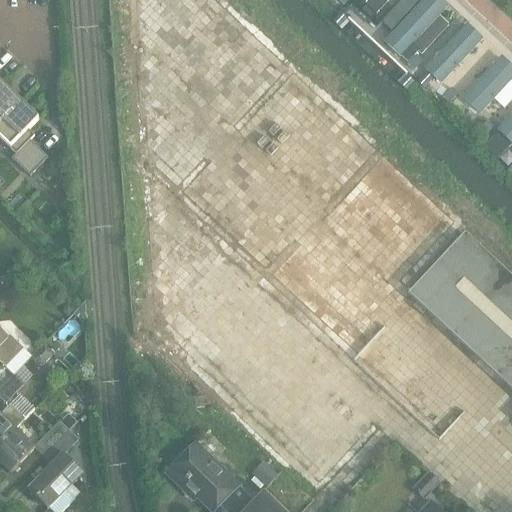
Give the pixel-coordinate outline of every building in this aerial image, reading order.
[(355,0),(351,5),(375,27),(400,0),(355,0)] [(421,0),(384,40),(400,55),(411,43),(421,52),(448,23),(439,14),(448,4),(443,0),(421,0)] [(347,9),(342,15),(349,22),(355,16),(347,9)] [(466,22),(424,67),(440,81),(482,36),(466,22)] [(409,52),(401,60),(407,65),(414,58),(409,52)] [(511,64),(502,55),(463,96),(479,111),(511,75),(511,64)] [(408,66),(408,67),(410,69),(413,72),(414,72),(422,63),(416,58),(408,66)] [(427,75),(418,84),(424,90),(433,80),(427,75)] [(4,87),(0,90),(0,125),(20,104),(13,97),(14,97),(4,87)] [(452,91),(443,100),(446,102),(449,105),(449,106),(457,96),(452,91)] [(21,104),(0,125),(0,140),(16,156),(12,161),(30,178),(48,160),(30,142),(35,138),(29,132),(39,122),(21,104)] [(511,113),(498,129),(511,141),(511,113)] [(487,124),(478,133),(481,135),(484,138),(484,139),(484,138),(493,129),(487,124)] [(511,146),(499,134),(485,149),(501,164),(511,152),(511,146)] [(64,308),(63,315),(68,319),(76,311),(68,303),(64,308)] [(80,309),(72,317),(82,328),(86,325),(85,316),(84,316),(83,316),(83,307),(80,309)] [(0,362),(6,369),(23,350),(9,337),(7,340),(0,333),(0,362)] [(54,356),(44,346),(33,357),(33,362),(38,367),(43,367),(54,356)] [(23,350),(6,369),(15,377),(32,359),(23,350)] [(0,390),(0,399),(4,404),(5,405),(23,387),(13,377),(0,390)] [(0,446),(15,431),(25,421),(11,407),(1,417),(0,416),(0,446)] [(59,424),(68,432),(77,423),(70,416),(66,416),(59,424)] [(15,431),(0,446),(0,464),(11,475),(35,450),(44,459),(68,432),(59,424),(43,441),(35,450),(15,431)] [(68,432),(44,459),(52,467),(28,492),(48,511),(49,510),(51,511),(64,511),(75,501),(66,492),(81,478),(62,459),(78,441),(68,432)]
